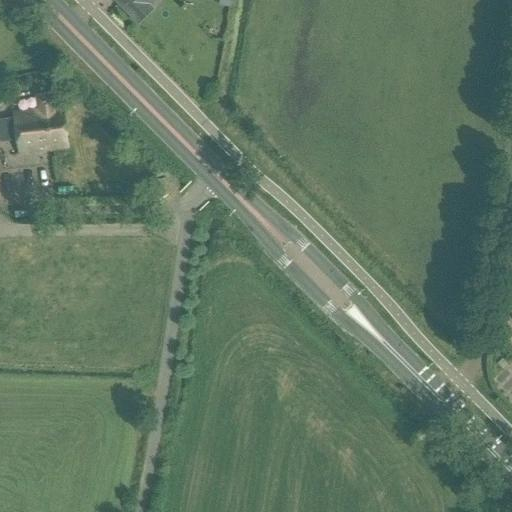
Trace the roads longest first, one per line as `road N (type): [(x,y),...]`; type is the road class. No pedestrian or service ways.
road 1 (primary): [(511,475),(218,176)]
road 2 (unclassified): [(139,511),(187,210),(218,176)]
road 3 (primary): [(218,176),(44,0)]
